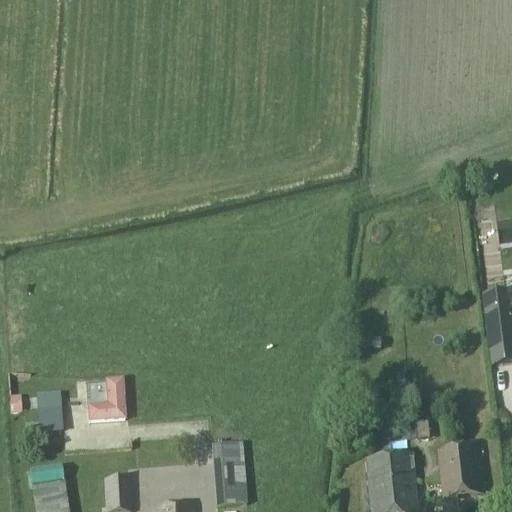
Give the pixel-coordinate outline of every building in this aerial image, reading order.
[(491,317),(486,317),(492,365),(511,362),(511,350),(506,301),(489,303),(491,317)] [(107,407),(88,408),(89,424),(124,422),(122,382),(106,383),(107,407)] [(61,411),(38,412),(38,415),(25,415),(25,435),(38,436),(62,435),(61,411)] [(211,447),(216,511),(247,507),(242,445),(211,447)] [(442,501),(484,496),(480,449),(437,454),(442,501)] [(371,511),(416,511),(412,458),(367,462),(371,511)] [(101,511),(100,511),(130,511),(130,481),(103,482),(105,511),(101,511)] [(68,511),(64,484),(31,490),(34,511),(68,511)]
